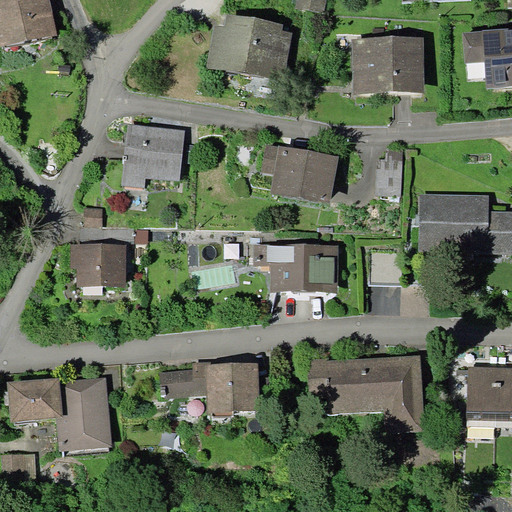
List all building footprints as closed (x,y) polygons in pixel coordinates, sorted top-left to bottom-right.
[(0,0),(0,47),(57,36),(50,0),(0,0)] [(297,0),(296,6),(325,12),(327,0),(297,0)] [(206,67),(284,79),(292,32),(281,30),(283,23),(226,14),(224,25),(213,24),(206,67)] [(487,87),(511,85),(511,28),(482,30),(482,32),(463,33),(464,63),(485,62),(487,87)] [(353,94),(425,92),(424,37),(352,38),(353,94)] [(146,178),(180,181),(182,164),(184,144),(185,130),(128,124),(122,186),(145,188),(146,178)] [(197,145),(184,144),(182,164),(195,165),(197,145)] [(270,192),(330,202),(339,156),(279,145),(279,147),(266,144),(261,171),(274,174),(270,192)] [(376,168),(375,196),(402,197),(403,149),(386,148),(385,159),(377,159),(377,168),(376,168)] [(421,195),(419,252),(511,253),(511,211),(488,211),(489,196),(421,195)] [(103,208),(84,208),(84,227),(103,227),(103,208)] [(84,227),(80,227),(80,243),(127,244),(133,244),(134,228),(103,227),(84,227)] [(149,230),(136,230),(136,244),(148,244),(149,230)] [(77,267),(77,286),(126,287),(127,244),(80,243),(71,243),(71,267),(77,267)] [(270,266),(270,292),(338,293),(338,245),(254,244),(254,266),(270,266)] [(403,253),(369,252),(369,285),(403,286),(403,253)] [(328,399),(328,414),(384,411),(385,435),(424,433),(420,355),(326,360),(328,399)] [(310,400),(328,399),(326,360),(325,357),(308,358),(310,400)] [(207,395),(205,364),(205,361),(193,362),(193,370),(160,371),(162,398),(207,395)] [(258,362),(205,364),(207,395),(208,413),(212,412),(233,411),(261,410),(258,362)] [(495,421),(497,367),(469,367),(467,420),(495,421)] [(511,367),(497,367),(495,421),(511,421),(511,367)] [(63,418),(60,382),(60,377),(8,382),(11,422),(15,422),(36,420),(57,418),(63,418)] [(107,378),(60,382),(63,418),(57,418),(59,451),(63,451),(109,447),(112,447),(107,378)] [(109,454),(109,447),(63,451),(63,457),(109,454)] [(35,454),(3,455),(4,482),(36,481),(35,454)]
